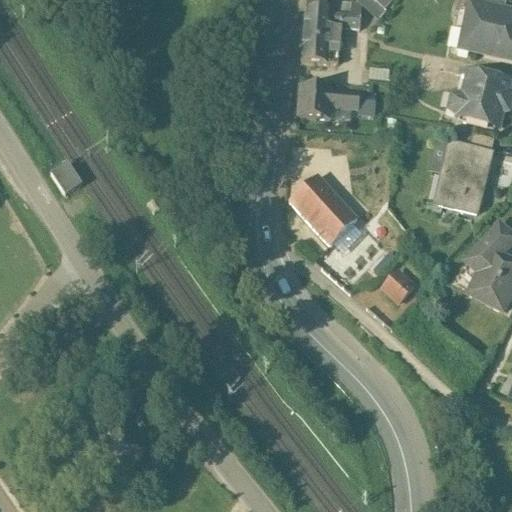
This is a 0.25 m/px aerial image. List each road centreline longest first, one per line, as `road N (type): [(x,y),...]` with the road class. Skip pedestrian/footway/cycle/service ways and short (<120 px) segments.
road 1 (residential): [(248,511),(170,408),(0,146)]
road 2 (unclassified): [(511,449),(435,405),(308,287),(262,281)]
road 3 (primary): [(262,281),(255,235),(273,0)]
road 4 (primary): [(409,511),(396,453),(379,421),(290,330),(262,281)]
